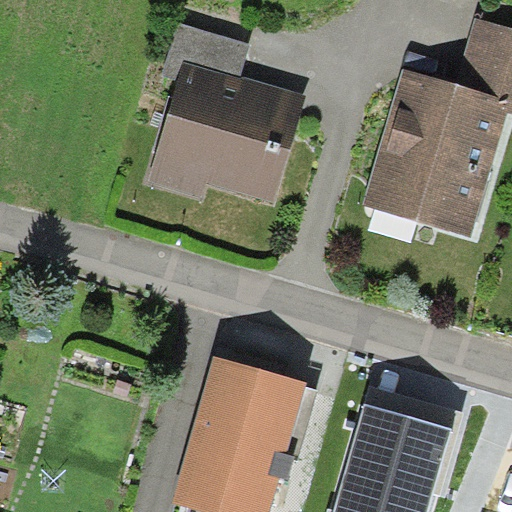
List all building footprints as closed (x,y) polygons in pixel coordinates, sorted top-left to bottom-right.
[(511,31),(475,21),(453,88),(511,105),(508,115),(511,115),(511,31)] [(185,63),(242,79),(252,46),(178,25),(163,79),(179,84),(185,63)] [(254,83),(242,79),(185,63),(179,84),(150,183),(205,199),(209,184),(275,204),(307,99),(254,83)] [(440,84),(402,73),(363,208),(471,239),(508,115),(511,105),(453,88),(440,84)] [(267,378),(215,363),(173,509),(183,511),(271,511),(307,389),(267,378)] [(456,428),(367,403),(334,511),(431,511),(441,479),(456,428)]
